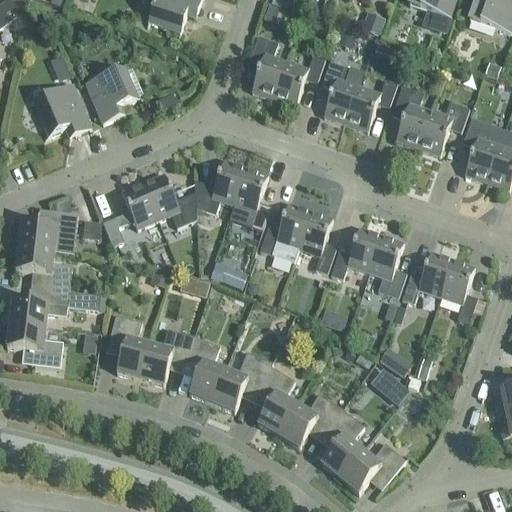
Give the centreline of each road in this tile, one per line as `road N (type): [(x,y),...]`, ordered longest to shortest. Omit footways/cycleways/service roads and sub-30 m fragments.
road 1 (residential): [(314,511),(229,457),(170,431),(0,393)]
road 2 (residential): [(511,235),(207,119)]
road 3 (tertiary): [(224,511),(103,462),(0,439)]
road 4 (residential): [(0,206),(207,119)]
road 5 (residential): [(449,467),(511,288)]
road 6 (residential): [(207,119),(248,0)]
